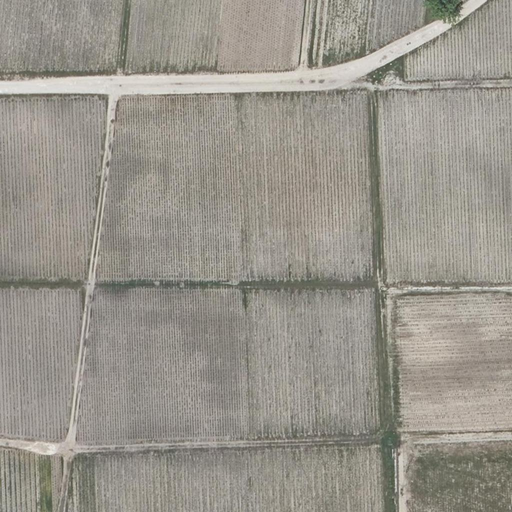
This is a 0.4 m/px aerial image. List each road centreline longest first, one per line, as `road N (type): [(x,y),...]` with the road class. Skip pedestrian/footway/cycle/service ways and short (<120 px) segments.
road 1 (track): [(0,89),(374,63),(474,0)]
road 2 (track): [(360,65),(378,78),(511,77)]
